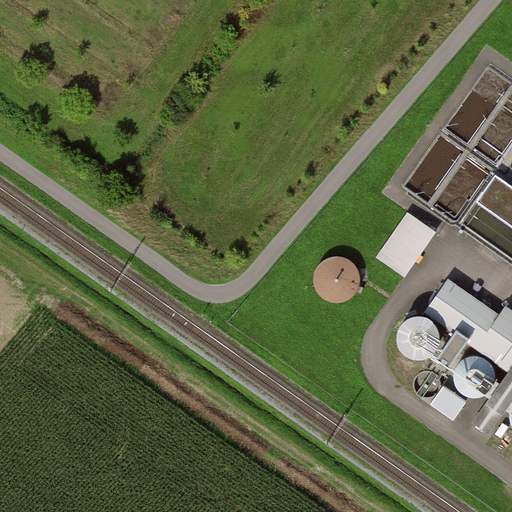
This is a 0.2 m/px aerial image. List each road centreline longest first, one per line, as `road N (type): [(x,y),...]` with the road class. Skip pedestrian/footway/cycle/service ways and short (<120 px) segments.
road 1 (unclassified): [(0,152),(199,292),(237,291),(492,0)]
road 2 (track): [(99,317),(378,511)]
